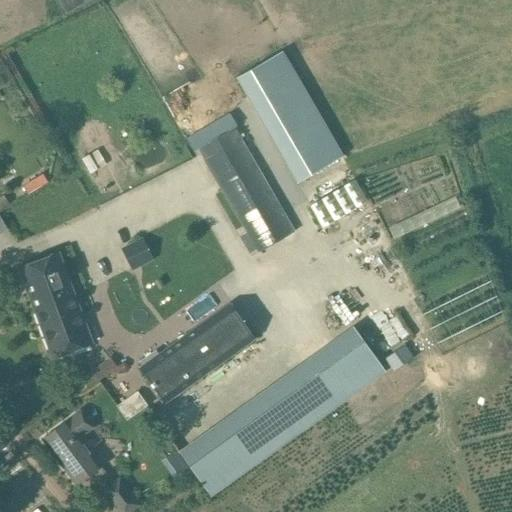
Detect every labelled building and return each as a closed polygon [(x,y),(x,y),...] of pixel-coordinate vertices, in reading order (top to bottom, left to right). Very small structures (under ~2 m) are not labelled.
[(92,0),(58,0),(66,14),(92,0)] [(247,96),(248,95),(298,182),(342,157),(281,52),(237,77),(247,96)] [(228,114),(186,139),(194,152),(197,149),(258,254),(294,233),(233,129),(236,127),(228,114)] [(91,172),(104,165),(97,152),(84,160),(91,172)] [(367,202),(354,180),(353,180),(310,206),(323,228),(367,202)] [(0,210),(9,205),(4,196),(0,197),(0,210)] [(0,217),(0,233),(9,231),(4,216),(0,217)] [(139,268),(153,260),(142,238),(127,245),(139,268)] [(92,343),(59,253),(18,268),(52,358),(92,343)] [(254,338),(230,305),(140,369),(164,402),(254,338)] [(385,371),(354,327),(278,382),(309,425),(385,371)] [(385,359),(394,371),(415,357),(406,344),(385,359)] [(102,380),(121,370),(117,362),(98,371),(102,380)] [(309,425),(278,382),(179,453),(210,496),(309,425)] [(128,420),(150,404),(139,388),(117,404),(128,420)] [(91,426),(80,410),(41,438),(75,484),(100,466),(78,436),(91,426)] [(120,476),(102,490),(118,511),(131,511),(142,504),(120,476)]
